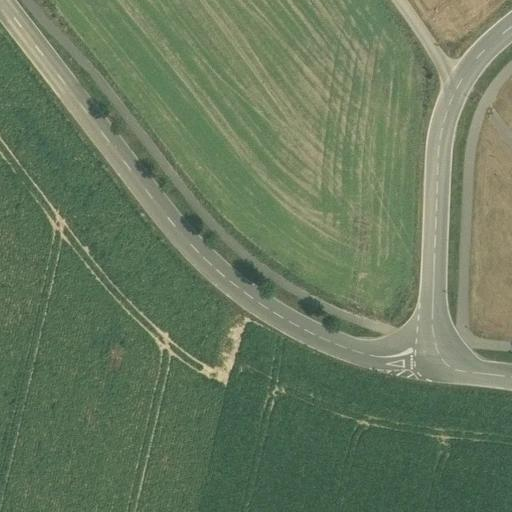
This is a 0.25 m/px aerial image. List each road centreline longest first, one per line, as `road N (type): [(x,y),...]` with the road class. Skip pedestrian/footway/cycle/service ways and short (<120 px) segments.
road 1 (unclassified): [(0,0),(172,222),(237,286),(325,342),(387,355),(434,345)]
road 2 (unclassified): [(434,345),(438,155),(461,82)]
